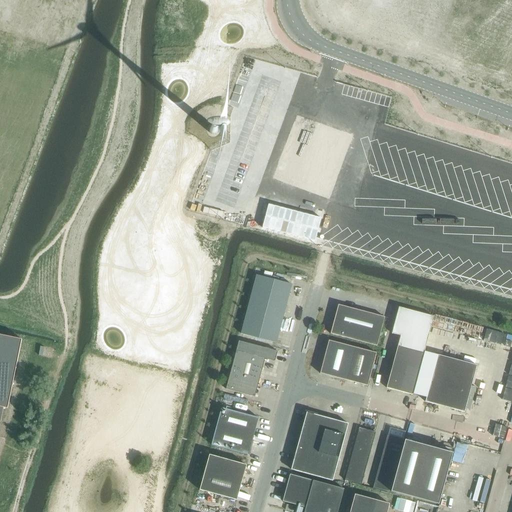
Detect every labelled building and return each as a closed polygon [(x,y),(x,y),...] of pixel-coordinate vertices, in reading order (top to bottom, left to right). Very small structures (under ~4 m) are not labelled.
[(214,127),(213,127),(211,127),(210,128),(209,129),(209,130),(209,132),(209,133),(210,133),(210,134),(211,135),(212,135),(213,135),(214,135),(215,135),(216,134),(217,134),(217,133),(217,132),(217,131),(217,130),(217,129),(216,128),(216,127),(215,127),(214,127)] [(315,242),(321,219),(268,205),(262,228),(315,242)] [(241,334),(256,338),(276,343),(291,285),(256,275),(241,334)] [(338,305),(330,334),(377,346),(384,317),(338,305)] [(399,307),(393,327),(392,334),(400,336),(401,336),(401,333),(427,340),(433,317),(399,307)] [(401,336),(400,336),(398,345),(424,352),(427,340),(401,333),(401,336)] [(0,335),(0,422),(0,423),(3,408),(8,409),(22,340),(0,335)] [(236,351),(265,359),(275,362),(277,352),(239,341),(236,351)] [(328,341),(320,374),(367,386),(376,353),(328,341)] [(424,352),(398,345),(393,362),(406,365),(419,369),(424,352)] [(262,370),(265,359),(236,351),(233,363),(262,370)] [(437,355),(425,402),(464,412),(476,366),(437,355)] [(393,362),(392,369),(389,378),(402,382),(406,365),(393,362)] [(254,397),(262,370),(233,363),(226,389),(254,397)] [(406,365),(402,382),(399,392),(412,395),(419,369),(406,365)] [(402,382),(389,378),(386,388),(399,392),(402,382)] [(221,408),(211,445),(248,455),(258,418),(221,408)] [(303,423),(303,424),(324,430),(327,418),(316,415),(316,416),(307,414),(304,423),(303,423)] [(348,424),(327,418),(324,430),(345,436),(348,424)] [(321,441),(324,430),(303,424),(300,436),(321,441)] [(360,427),(358,434),(374,438),(376,432),(360,427)] [(345,436),(324,430),(321,441),(342,447),(345,436)] [(358,434),(356,440),(372,445),(374,438),(358,434)] [(388,435),(386,441),(402,446),(404,439),(388,435)] [(318,453),(321,441),(300,436),(297,447),(318,453)] [(354,447),(370,452),(372,445),(356,440),(354,447)] [(405,440),(391,492),(438,505),(452,453),(405,440)] [(342,447),(321,441),(318,453),(339,458),(342,447)] [(386,441),(384,448),(400,453),(402,446),(386,441)] [(315,464),(318,453),(297,447),(294,458),(315,464)] [(354,447),(352,454),(369,458),(370,452),(354,447)] [(382,455),(398,459),(400,453),(384,448),(382,455)] [(339,458),(318,453),(315,464),(336,470),(339,458)] [(352,454),(350,460),(367,465),(369,458),(352,454)] [(204,473),(241,483),(246,465),(209,455),(204,473)] [(382,455),(380,461),(397,466),(398,459),(382,455)] [(312,476),(315,464),(294,458),(291,470),(312,476)] [(349,467),(365,472),(367,465),(350,460),(349,467)] [(380,461),(378,468),(395,473),(397,466),(380,461)] [(336,470),(315,464),(312,476),(332,481),(336,470)] [(349,467),(347,474),(363,478),(365,472),(349,467)] [(393,479),(395,473),(378,468),(377,475),(393,479)] [(236,501),(241,483),(204,473),(199,490),(236,501)] [(361,485),(363,478),(347,474),(345,481),(361,485)] [(282,502),(305,508),(304,511),(337,511),(344,489),(313,481),(290,475),(282,502)] [(377,475),(375,481),(391,486),(393,479),(377,475)] [(373,488),(389,493),(391,486),(375,481),(373,488)] [(355,495),(349,511),(368,511),(372,499),(355,495)] [(387,511),(389,504),(372,499),(368,511),(387,511)] [(401,499),(398,511),(403,511),(408,511),(411,502),(401,499)]
